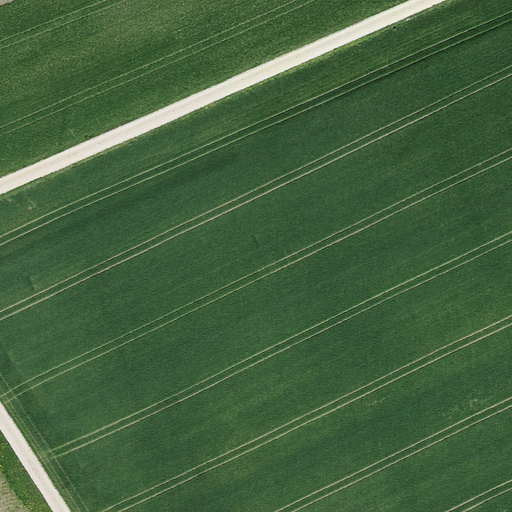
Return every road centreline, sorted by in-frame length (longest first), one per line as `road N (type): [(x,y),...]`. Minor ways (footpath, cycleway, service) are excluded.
road 1 (track): [(433,0),(0,189)]
road 2 (track): [(0,403),(67,511)]
